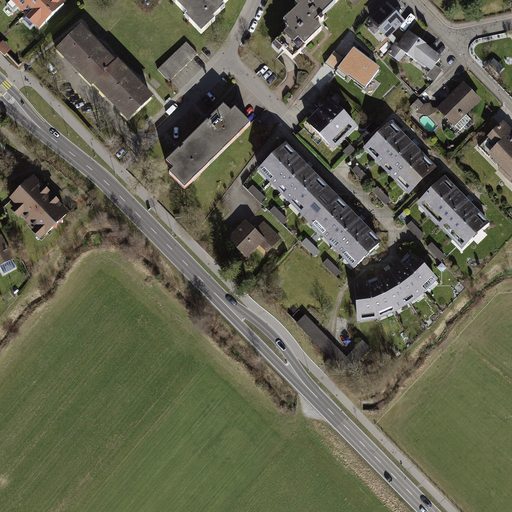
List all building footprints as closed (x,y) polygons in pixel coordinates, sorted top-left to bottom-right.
[(56,0),(3,0),(21,19),(33,32),(62,5),(56,0)] [(165,0),(195,32),(230,0),(229,0),(165,0)] [(311,22),(334,0),(296,0),(293,3),(296,6),(311,22)] [(404,22),(385,3),(367,21),(386,40),(404,22)] [(318,29),(296,6),(280,22),(286,29),(275,39),(293,58),(304,48),(301,44),(318,29)] [(78,26),(53,51),(87,85),(89,83),(112,61),(78,26)] [(432,77),(444,62),(411,35),(401,47),(397,43),(388,55),(401,65),(407,58),(432,77)] [(10,50),(2,41),(0,43),(0,52),(3,56),(6,53),(10,50)] [(197,57),(185,44),(157,71),(170,84),(197,57)] [(368,62),(353,51),(339,68),(366,89),(380,71),(368,62)] [(112,61),(89,83),(127,122),(152,97),(115,58),(112,61)] [(454,131),(481,102),(462,85),(435,113),(454,131)] [(225,96),(232,103),(238,97),(231,90),(225,96)] [(358,128),(330,99),(324,106),(322,108),(349,136),(358,128)] [(191,135),(214,158),(247,126),(231,110),(227,114),(219,107),(191,135)] [(349,136),(322,108),(318,111),(315,114),(342,143),(349,136)] [(342,143),(315,114),(313,116),(306,123),(334,151),(342,143)] [(389,122),(361,148),(370,158),(399,132),(389,122)] [(511,132),(504,125),(478,152),(511,185),(511,132)] [(399,132),(370,158),(379,167),(407,141),(399,132)] [(167,174),(183,190),(214,158),(191,135),(164,162),(171,169),(167,174)] [(379,167),(386,174),(414,148),(407,141),(379,167)] [(284,146),(256,174),(266,184),(294,155),(291,153),(284,146)] [(386,174),(396,185),(424,159),(414,148),(386,174)] [(294,155),(266,184),(274,191),(301,163),(298,160),(294,155)] [(396,185),(406,196),(434,170),(424,159),(396,185)] [(301,163),(274,191),(283,200),(311,172),(308,169),(301,163)] [(311,172),(283,200),(291,208),(319,180),(315,176),(311,172)] [(68,215),(29,177),(5,202),(43,240),(68,215)] [(455,190),(444,178),(415,205),(427,217),(455,190)] [(319,180),(291,208),(302,218),(329,190),(325,186),(319,180)] [(253,186),(248,191),(261,204),(266,199),(253,186)] [(329,190),(302,218),(311,228),(339,199),(335,195),(329,190)] [(455,190),(427,217),(436,227),(465,200),(455,190)] [(339,199),(311,228),(322,238),(350,210),(345,205),(339,199)] [(465,200),(436,227),(444,235),(473,208),(465,200)] [(274,207),(269,212),(283,226),(288,221),(274,207)] [(473,208),(444,235),(452,244),(480,217),(473,208)] [(350,210),(322,238),(332,248),(360,220),(356,217),(350,210)] [(480,217),(452,244),(460,252),(489,225),(480,217)] [(248,219),(224,245),(244,264),(257,251),(266,260),(283,242),(261,221),(256,227),(248,219)] [(360,220),(332,248),(343,259),(370,230),(366,226),(360,220)] [(414,221),(408,227),(420,239),(426,234),(414,221)] [(370,230),(343,259),(355,271),(383,243),(376,236),(370,230)] [(0,269),(15,261),(2,237),(0,238),(0,269)] [(306,239),(301,244),(316,257),(321,252),(306,239)] [(438,244),(430,248),(437,262),(446,257),(438,244)] [(440,283),(411,254),(406,260),(433,290),(440,283)] [(327,260),(322,265),(336,279),(341,273),(327,260)] [(425,296),(433,290),(406,260),(403,262),(400,265),(425,296)] [(413,306),(425,296),(400,265),(395,269),(391,272),(413,306)] [(399,314),(413,306),(391,272),(389,273),(380,279),(399,314)] [(379,322),(399,314),(380,279),(378,280),(368,284),(379,322)] [(358,324),(379,322),(368,284),(365,284),(356,286),(358,324)] [(348,359),(308,320),(297,330),(347,378),(373,351),(364,343),(348,359)]
